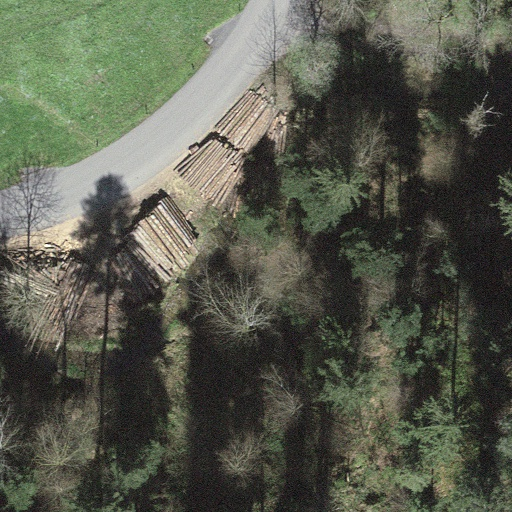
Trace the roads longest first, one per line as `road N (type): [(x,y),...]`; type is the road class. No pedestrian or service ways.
road 1 (track): [(0,208),(98,184),(270,36),(282,0)]
road 2 (track): [(366,39),(511,43)]
